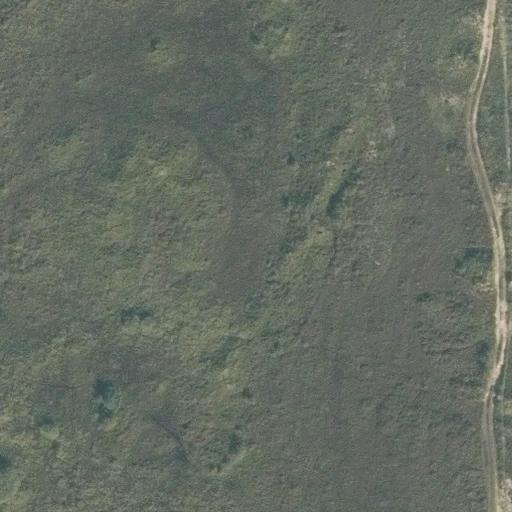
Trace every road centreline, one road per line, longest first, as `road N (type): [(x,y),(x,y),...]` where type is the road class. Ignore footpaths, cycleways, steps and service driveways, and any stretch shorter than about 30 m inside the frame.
road 1 (track): [(511,327),(477,106),(501,0)]
road 2 (track): [(495,511),(496,401),(511,356)]
